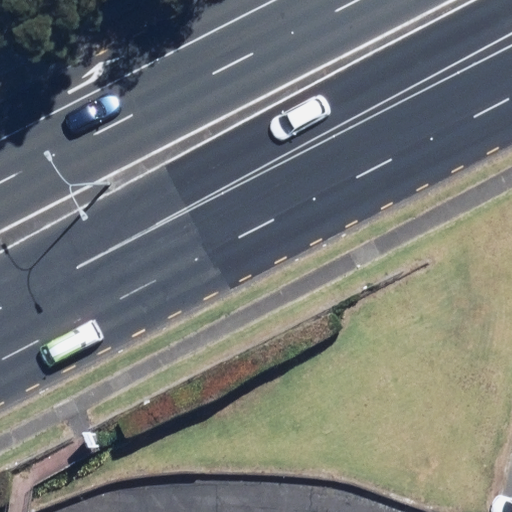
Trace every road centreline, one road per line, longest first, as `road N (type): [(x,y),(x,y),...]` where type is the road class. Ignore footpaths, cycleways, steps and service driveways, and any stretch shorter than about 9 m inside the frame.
road 1 (primary): [(511,8),(66,256),(36,301),(19,355)]
road 2 (primary): [(511,99),(19,355)]
road 3 (primary): [(0,193),(372,0)]
